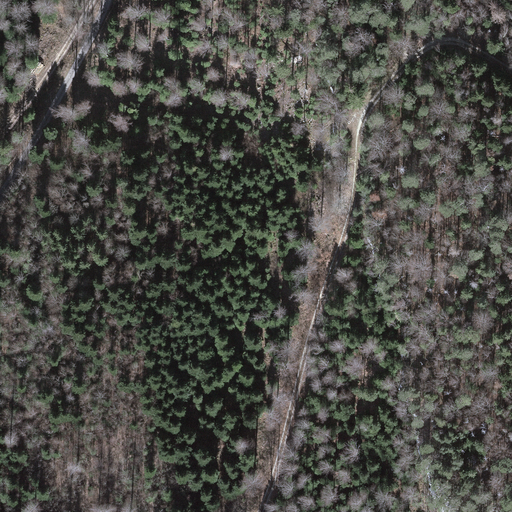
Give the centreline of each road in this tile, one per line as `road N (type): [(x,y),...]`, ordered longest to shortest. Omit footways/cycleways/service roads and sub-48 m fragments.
road 1 (track): [(256,511),(372,103),(431,39),(466,38),(511,65)]
road 2 (unclassified): [(102,0),(0,192)]
road 3 (track): [(0,133),(93,0)]
